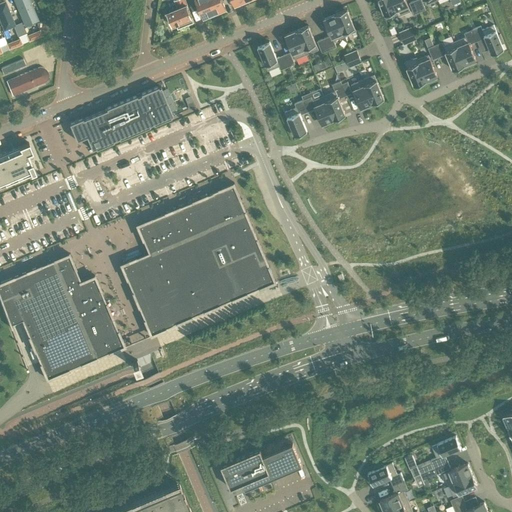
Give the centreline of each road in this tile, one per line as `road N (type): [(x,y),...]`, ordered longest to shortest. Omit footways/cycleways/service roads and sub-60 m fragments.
road 1 (primary): [(0,498),(314,368),(511,321)]
road 2 (primary): [(511,297),(279,349),(0,459)]
road 3 (residential): [(144,73),(321,0)]
road 4 (residential): [(403,100),(383,127),(297,146)]
